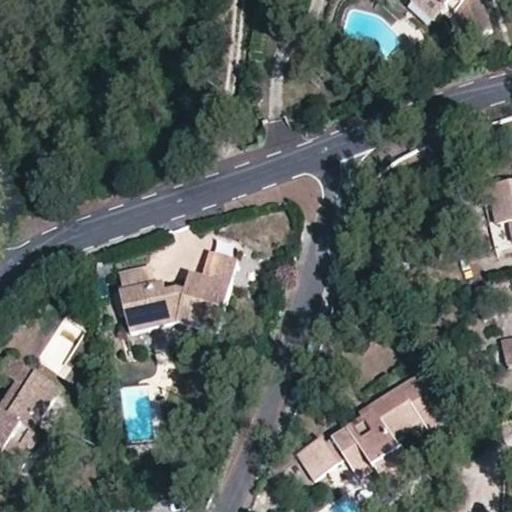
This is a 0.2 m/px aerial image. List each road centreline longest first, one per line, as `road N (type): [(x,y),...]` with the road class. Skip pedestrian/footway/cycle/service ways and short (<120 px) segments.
road 1 (residential): [(341,145),(341,181),(295,348),(225,511)]
road 2 (residential): [(341,145),(84,233),(3,278)]
road 3 (residential): [(511,87),(341,145)]
